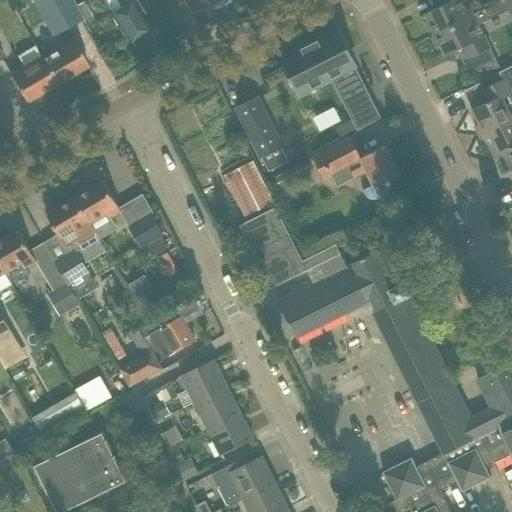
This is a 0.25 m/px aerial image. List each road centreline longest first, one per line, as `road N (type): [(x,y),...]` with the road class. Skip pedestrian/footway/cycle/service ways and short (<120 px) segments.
road 1 (residential): [(129,102),(333,511)]
road 2 (residential): [(511,288),(365,0)]
road 3 (residential): [(129,102),(303,0)]
road 4 (residential): [(0,177),(129,102)]
